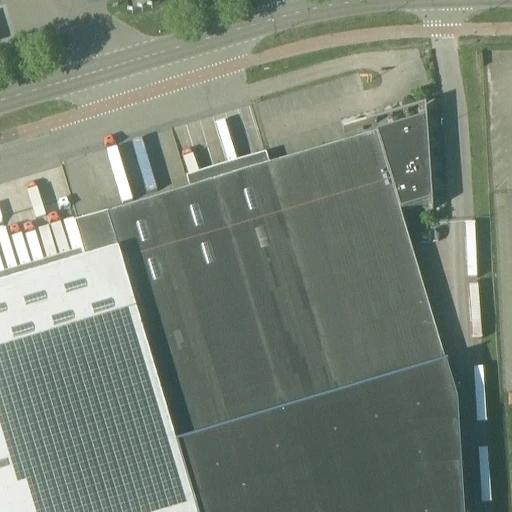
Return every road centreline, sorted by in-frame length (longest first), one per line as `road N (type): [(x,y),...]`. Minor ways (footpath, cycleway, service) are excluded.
road 1 (tertiary): [(0,102),(281,18)]
road 2 (tertiary): [(281,18),(409,0)]
